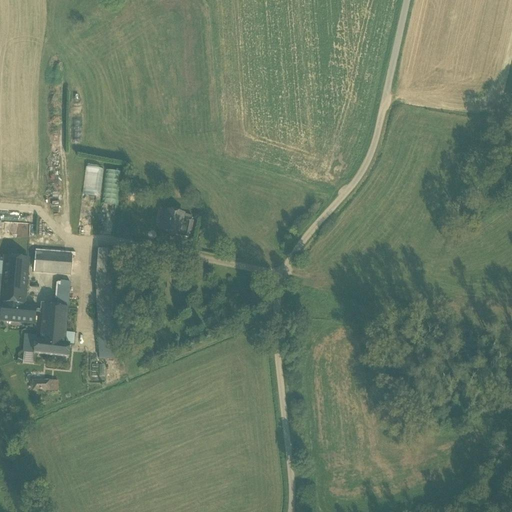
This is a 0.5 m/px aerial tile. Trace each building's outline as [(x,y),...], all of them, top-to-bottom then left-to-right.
[(83,196),(100,197),(102,168),(84,167),(83,196)] [(103,171),(102,205),(118,206),(119,171),(103,171)] [(183,215),(167,212),(162,231),(179,235),(182,219),(183,215)] [(191,222),(182,219),(179,235),(178,237),(187,239),(191,222)] [(118,253),(99,251),(95,286),(112,287),(115,287),(118,253)] [(26,253),(26,261),(27,261),(26,273),(35,273),(70,276),(71,256),(26,253)] [(0,304),(2,304),(24,306),(24,297),(26,273),(27,261),(26,261),(0,258),(0,304)] [(33,298),(35,273),(26,273),(24,297),(33,298)] [(58,309),(67,310),(69,283),(60,283),(58,309)] [(112,287),(95,286),(99,354),(115,353),(112,287)] [(24,306),(2,304),(1,321),(36,324),(37,307),(24,306)] [(43,308),(41,338),(41,343),(65,345),(66,327),(67,310),(58,309),(43,308)] [(75,328),(66,327),(65,345),(69,347),(73,347),(75,328)] [(35,342),(41,343),(41,338),(25,337),(24,354),(33,355),(35,342)] [(41,343),(35,342),(33,355),(68,359),(69,347),(65,345),(41,343)] [(59,392),(58,379),(31,380),(32,393),(59,392)]
